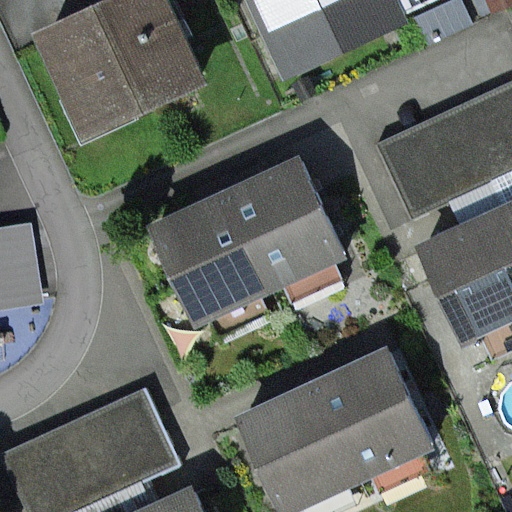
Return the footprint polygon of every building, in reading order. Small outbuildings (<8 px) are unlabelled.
[(164,0),(130,0),(49,38),(91,128),(201,77),(164,0)] [(268,0),(297,63),(397,17),(388,0),(268,0)] [(388,0),(397,17),(434,0),(388,0)] [(462,0),(455,0),(422,15),(434,41),(473,23),(462,0)] [(511,82),(377,145),(413,222),(511,176),(511,82)] [(303,162),(230,196),(272,288),(286,281),(298,308),(345,286),(333,259),(345,254),(303,162)] [(230,196),(157,229),(198,321),(210,316),(220,338),(272,315),(262,292),(272,288),(230,196)] [(511,210),(426,250),(467,340),(483,333),(496,360),(511,352),(511,210)] [(23,232),(0,235),(0,307),(33,303),(23,232)] [(390,353),(318,387),(360,478),(371,473),(381,496),(434,471),(423,448),(433,444),(390,353)] [(318,387),(245,419),(287,511),(297,507),(299,511),(344,511),(359,505),(349,483),(360,478),(318,387)] [(2,455),(28,511),(82,511),(183,466),(147,388),(2,455)] [(155,511),(206,511),(198,493),(155,511)]
